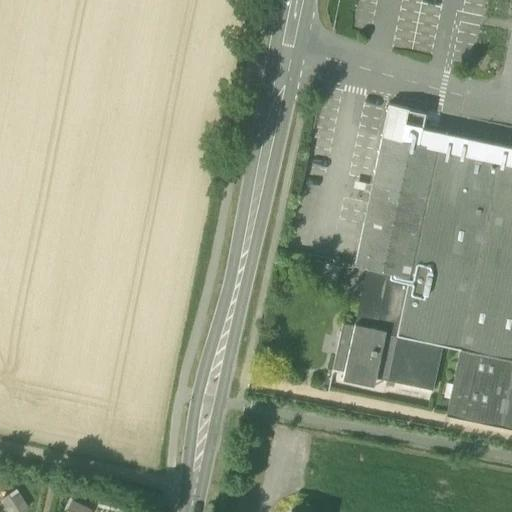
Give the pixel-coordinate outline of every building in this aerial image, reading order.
[(389,104),(382,136),(402,140),(409,109),(409,108),(389,104)] [(426,113),(409,109),(402,140),(418,144),(421,130),(422,131),(426,113)] [(438,148),(484,158),(487,144),(422,131),(421,130),(418,144),(438,148)] [(356,266),(367,268),(388,273),(409,277),(410,277),(438,148),(418,144),(402,140),(382,136),(368,200),(355,266),(356,266)] [(511,149),(487,144),(484,158),(501,161),(511,163),(511,149)] [(443,344),(461,348),(501,161),(484,158),(438,148),(410,277),(409,277),(401,312),(396,334),(398,334),(443,344)] [(461,348),(461,349),(511,359),(511,163),(501,161),(461,348)] [(299,222),(294,245),(311,249),(317,226),(299,222)] [(315,262),(309,285),(334,291),(339,267),(315,262)] [(367,268),(356,266),(351,291),(362,293),(367,268)] [(355,327),(375,331),(380,308),(388,273),(367,268),(362,293),(355,327)] [(388,273),(380,308),(401,312),(409,277),(388,273)] [(396,334),(401,312),(380,308),(375,331),(398,336),(398,334),(396,334)] [(349,373),(388,381),(389,375),(398,336),(375,331),(355,327),(343,324),(333,369),(349,373)] [(388,381),(433,390),(434,384),(443,345),(461,349),(461,348),(443,344),(398,334),(398,336),(389,375),(388,381)] [(511,359),(461,349),(447,415),(511,429),(511,359)] [(16,488),(0,499),(0,502),(7,511),(21,511),(29,506),(16,488)] [(64,511),(90,511),(93,506),(70,498),(64,511)]
